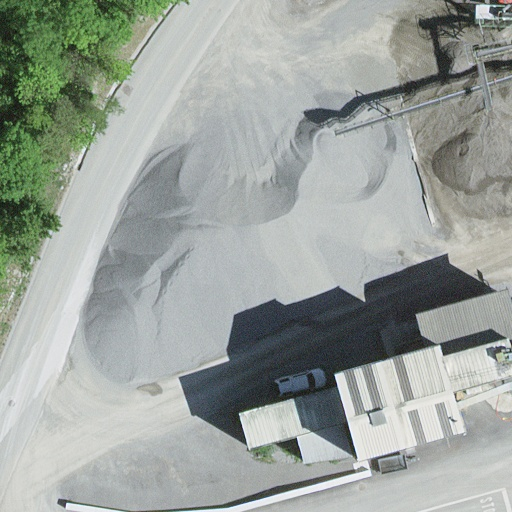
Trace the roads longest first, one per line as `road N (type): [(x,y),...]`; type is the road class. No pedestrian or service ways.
road 1 (track): [(21,409),(154,488),(304,506),(511,490)]
road 2 (track): [(0,443),(21,409),(136,105),(221,0)]
